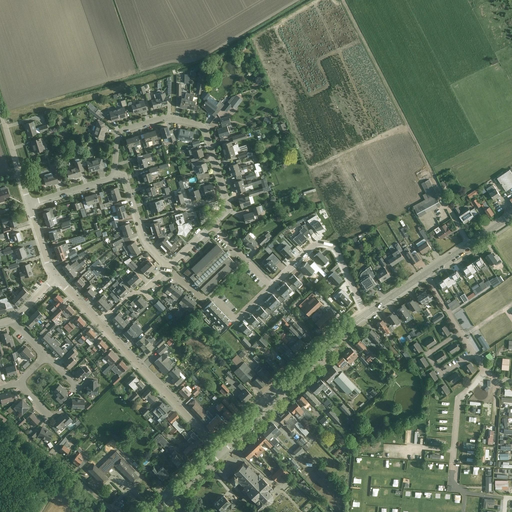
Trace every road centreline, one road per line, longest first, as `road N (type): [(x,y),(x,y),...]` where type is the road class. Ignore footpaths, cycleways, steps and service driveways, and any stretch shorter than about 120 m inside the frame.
road 1 (track): [(342,0),(473,250)]
road 2 (residential): [(225,197),(205,129),(166,116),(119,132),(114,177)]
road 3 (residential): [(218,444),(100,324)]
road 4 (residential): [(366,313),(339,255),(322,243),(270,286)]
road 5 (unclassified): [(116,511),(0,415)]
road 6 (tertiary): [(262,412),(366,313)]
road 7 (tertiary): [(366,313),(258,407)]
